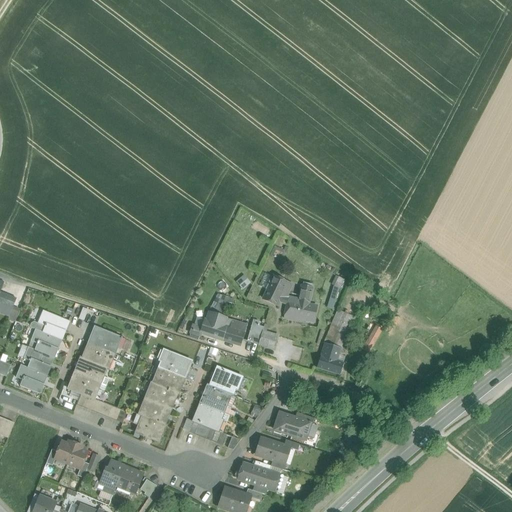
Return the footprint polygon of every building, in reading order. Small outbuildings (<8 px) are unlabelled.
[(279,259),(282,248),(274,245),(271,256),(279,259)] [(245,274),(236,281),(243,289),(252,282),(245,274)] [(335,309),(344,278),(336,276),(328,307),(335,309)] [(274,277),(264,300),(276,305),(278,301),(286,304),(284,315),(288,298),(287,295),(290,289),(285,287),(287,283),(274,277)] [(0,292),(4,283),(0,281),(0,313),(9,317),(13,308),(16,300),(0,293),(0,292)] [(299,301),(288,298),(284,315),(284,319),(304,323),(305,316),(314,318),(316,307),(308,305),(311,289),(302,287),(299,301)] [(233,299),(219,296),(216,303),(226,306),(227,302),(231,304),(233,299)] [(19,311),(13,308),(9,317),(8,320),(15,323),(19,311)] [(83,308),(78,319),(84,321),(88,310),(83,308)] [(70,322),(43,311),(38,324),(45,327),(43,332),(35,330),(62,341),(66,331),(70,322)] [(338,311),(324,344),(340,349),(354,318),(338,311)] [(203,329),(194,326),(191,334),(201,337),(202,334),(223,340),(223,341),(241,346),(247,326),(226,319),(226,320),(209,314),(207,321),(206,321),(203,329)] [(259,322),(253,320),(247,342),(258,345),(262,332),(263,328),(258,326),(259,325),(258,325),(259,322)] [(376,327),(363,350),(369,353),(382,330),(376,327)] [(121,339),(95,329),(89,344),(115,354),(121,340),(122,340),(122,339),(121,339)] [(62,341),(35,330),(30,341),(37,344),(35,350),(55,358),(62,341)] [(277,336),(262,332),(258,345),(274,350),(277,336)] [(115,354),(89,344),(83,359),(107,369),(106,369),(109,370),(115,354)] [(324,344),(317,368),(340,376),(344,363),(336,361),(340,349),(324,344)] [(55,358),(35,350),(28,347),(23,359),(30,362),(27,368),(47,376),(55,358)] [(209,352),(216,355),(218,349),(211,347),(209,352)] [(192,362),(160,349),(156,360),(161,362),(159,369),(185,379),(192,362)] [(206,363),(211,365),(215,355),(209,353),(206,363)] [(107,369),(83,359),(81,358),(75,374),(100,384),(101,384),(106,386),(109,380),(103,378),(106,369),(107,369)] [(11,365),(4,363),(0,373),(0,374),(6,377),(11,365)] [(47,376),(27,368),(21,365),(16,377),(22,380),(20,386),(40,394),(47,376)] [(239,377),(218,368),(210,387),(230,396),(232,397),(236,388),(235,387),(239,377)] [(185,379),(159,369),(153,384),(177,394),(178,395),(185,379)] [(100,384),(75,374),(68,389),(81,395),(81,394),(86,396),(91,398),(94,399),(100,384)] [(177,394),(153,384),(152,384),(145,399),(171,410),(177,394)] [(230,396),(210,387),(207,386),(200,404),(223,413),(227,405),(226,404),(229,396),(230,397),(230,396)] [(86,396),(81,394),(81,395),(77,405),(82,407),(86,396)] [(91,398),(86,396),(82,407),(87,409),(91,398)] [(94,399),(91,398),(87,409),(92,411),(96,400),(94,399)] [(171,410),(145,399),(139,415),(142,417),(142,416),(165,425),(171,410)] [(96,400),(92,411),(97,413),(101,402),(96,400)] [(101,402),(97,413),(102,415),(106,404),(101,402)] [(106,404),(102,415),(107,417),(111,406),(106,404)] [(223,413),(200,404),(193,422),(210,428),(221,433),(223,434),(224,433),(216,429),(219,421),(220,421),(223,413)] [(111,406),(107,417),(112,419),(116,408),(111,406)] [(116,408),(112,419),(117,421),(121,410),(116,408)] [(121,410),(117,421),(122,424),(127,412),(121,410)] [(314,419),(297,413),(295,419),(310,424),(312,425),(314,419)] [(295,419),(280,414),(274,430),(292,436),(293,432),(306,437),(310,424),(295,419)] [(165,425),(142,416),(142,417),(136,433),(159,442),(166,425),(165,425)] [(14,423),(0,417),(0,431),(1,432),(0,435),(8,439),(14,423)] [(199,424),(193,422),(189,433),(194,435),(199,424)] [(199,424),(194,435),(200,437),(204,426),(199,424)] [(204,426),(200,437),(205,439),(210,428),(204,426)] [(210,428),(205,439),(211,442),(215,431),(210,428)] [(215,431),(211,442),(216,444),(221,433),(215,431)] [(223,434),(221,433),(216,444),(222,446),(226,435),(223,434)] [(284,446),(261,439),(256,455),(273,461),(284,465),(284,464),(289,449),(289,448),(284,446)] [(299,445),(286,441),(284,446),(289,448),(289,449),(297,451),(299,445)] [(68,444),(62,442),(57,452),(54,460),(55,460),(67,465),(76,445),(72,443),(71,446),(68,444)] [(79,446),(76,445),(67,465),(80,470),(83,463),(87,452),(82,450),(78,449),(79,446)] [(52,450),(46,464),(52,466),(55,460),(54,460),(57,452),(52,450)] [(89,465),(87,469),(93,472),(99,457),(93,454),(89,465)] [(271,467),(255,461),(253,467),(270,472),(272,467),(271,467)] [(284,465),(273,461),(271,467),(272,467),(284,471),(286,465),(284,464),(284,465)] [(110,462),(106,473),(104,472),(99,483),(97,482),(94,489),(103,492),(113,496),(116,487),(124,467),(110,462)] [(89,465),(83,463),(80,470),(77,476),(83,479),(87,469),(89,465)] [(253,467),(243,464),(241,472),(238,472),(236,473),(235,475),(236,478),(238,479),(238,480),(255,486),(266,489),(274,492),(279,475),(270,472),(253,467)] [(143,475),(124,467),(116,487),(135,495),(143,475)] [(157,486),(146,480),(140,490),(145,493),(144,495),(149,498),(157,486)] [(59,486),(68,490),(69,487),(66,483),(61,481),(59,486)] [(266,489),(255,486),(253,491),(262,494),(265,495),(266,489)] [(245,495),(225,489),(219,508),(230,511),(245,511),(247,508),(248,508),(251,498),(251,497),(245,495)] [(253,491),(247,489),(245,495),(251,497),(251,498),(260,501),(262,494),(253,491)] [(110,503),(113,496),(103,492),(100,499),(110,503)] [(33,511),(39,496),(34,495),(26,511),(33,511)] [(56,503),(39,496),(33,511),(52,511),(53,510),(56,503)]
